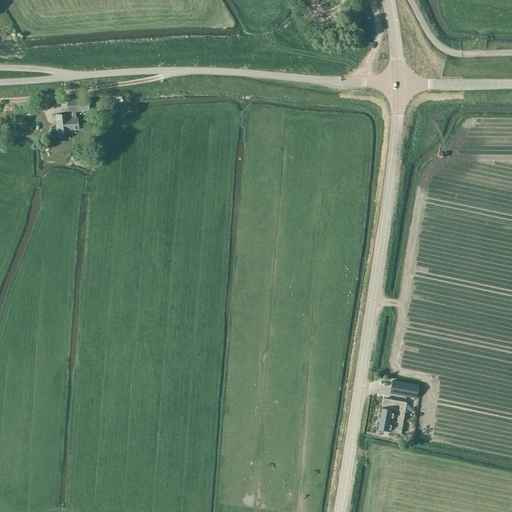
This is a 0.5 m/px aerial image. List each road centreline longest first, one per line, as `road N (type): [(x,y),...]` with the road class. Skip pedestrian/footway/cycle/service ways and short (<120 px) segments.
road 1 (tertiary): [(338,511),(385,243),(401,85)]
road 2 (unclassified): [(401,85),(199,70),(0,81)]
road 3 (track): [(168,70),(0,101)]
road 4 (track): [(511,54),(459,54),(435,44),(410,0)]
